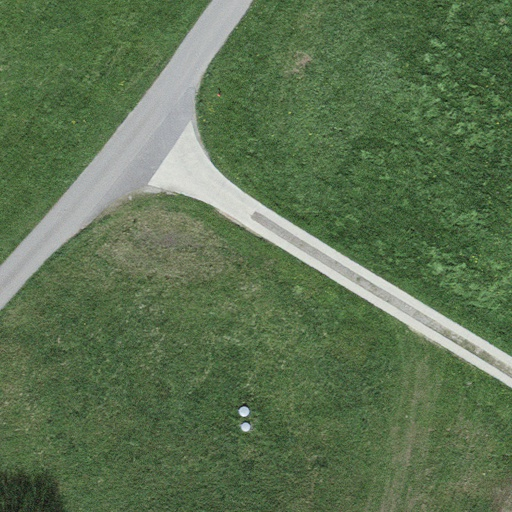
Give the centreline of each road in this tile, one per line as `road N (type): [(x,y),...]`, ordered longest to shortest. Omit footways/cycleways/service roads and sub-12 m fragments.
road 1 (track): [(146,137),(511,366)]
road 2 (unclassified): [(230,0),(146,137),(0,284)]
